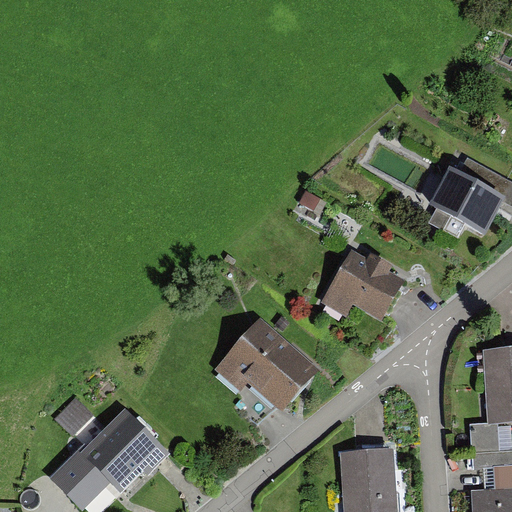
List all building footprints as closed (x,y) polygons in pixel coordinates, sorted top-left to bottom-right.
[(511,180),(466,158),(460,170),(450,165),(430,205),(486,233),(503,202),(511,206),(511,180)] [(321,199),(307,191),(300,204),(315,212),(321,199)] [(368,257),(352,249),(323,302),(348,316),(354,306),(382,321),(405,279),(389,270),(393,264),(371,252),(368,257)] [(322,370),(262,317),(216,370),(240,391),(248,382),(283,413),(322,370)] [(511,347),(483,349),(488,423),(472,424),(473,454),(500,452),(498,422),(511,421),(511,347)] [(95,415),(76,398),(56,421),(74,437),(95,415)] [(171,454),(126,409),(82,452),(80,450),(51,478),(83,510),(111,483),(121,494),(144,471),(149,476),(171,454)] [(399,511),(394,448),(340,452),(345,511),(399,511)] [(511,511),(511,451),(500,452),(473,454),(475,471),(493,470),(494,488),(471,490),(472,511),(511,511)]
